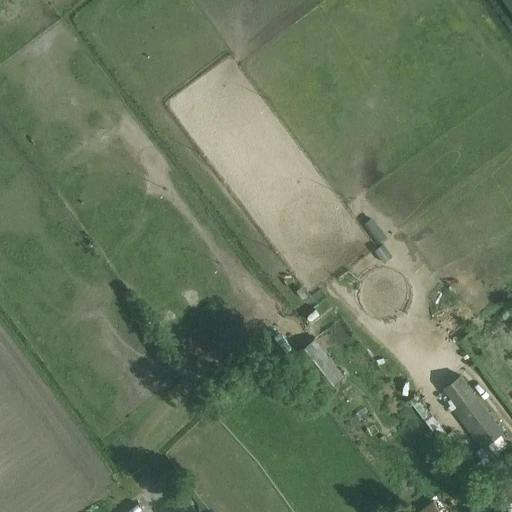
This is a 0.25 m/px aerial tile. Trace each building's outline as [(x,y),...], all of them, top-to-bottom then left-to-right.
[(438,311),(454,301),(447,291),(432,302),(438,311)] [(467,309),(446,318),(453,333),(473,324),(467,309)] [(345,377),(315,338),(295,354),(325,392),(345,377)] [(453,410),(482,448),(504,432),(461,375),(443,388),(457,407),(453,410)] [(418,414),(426,409),(416,394),(409,398),(418,414)] [(470,451),(453,430),(439,440),(456,462),(470,451)] [(443,511),(435,500),(418,511),(443,511)]
